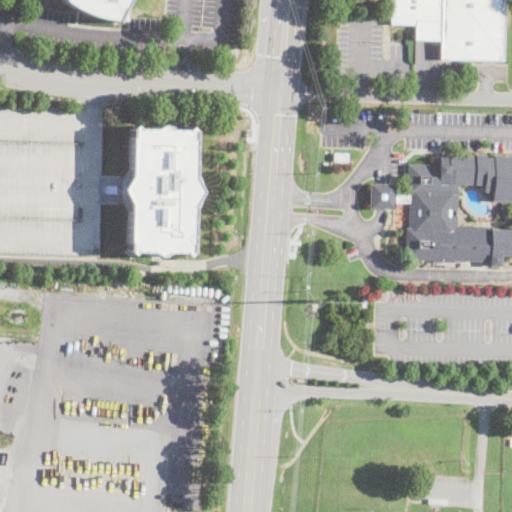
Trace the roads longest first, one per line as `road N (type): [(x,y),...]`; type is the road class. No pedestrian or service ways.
road 1 (primary): [(275,93),(241,511)]
road 2 (residential): [(0,66),(63,79),(275,93)]
road 3 (residential): [(511,99),(275,93)]
road 4 (residential): [(400,390),(254,358)]
road 5 (residential): [(251,394),(400,390)]
